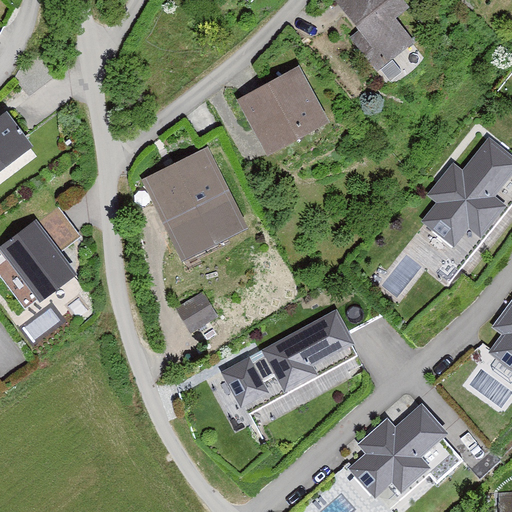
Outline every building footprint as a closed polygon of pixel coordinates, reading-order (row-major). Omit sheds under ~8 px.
[(372,0),(346,0),(343,3),(367,33),(357,40),(378,67),(408,43),(391,22),(405,12),(395,0),(372,0)] [(323,126),(299,80),(247,107),(271,153),(323,126)] [(0,170),(26,151),(5,123),(0,126),(0,170)] [(511,167),(511,163),(489,143),(462,174),(456,169),(435,194),(444,201),(428,220),(453,241),(469,223),(479,232),(501,207),(488,196),(511,167)] [(244,231),(206,158),(151,186),(188,259),(244,231)] [(71,277),(36,231),(7,253),(42,300),(71,277)] [(197,330),(221,312),(205,290),(181,307),(197,330)] [(511,306),(497,326),(508,334),(494,353),(511,365),(511,306)] [(249,366),(226,377),(242,407),(265,395),(260,386),(281,375),(288,389),(313,376),(309,368),(350,347),(337,320),(269,354),(272,359),(251,370),(249,366)] [(464,461),(421,411),(396,432),(388,423),(363,444),(371,454),(354,468),(388,508),(429,473),(438,483),(464,461)]
